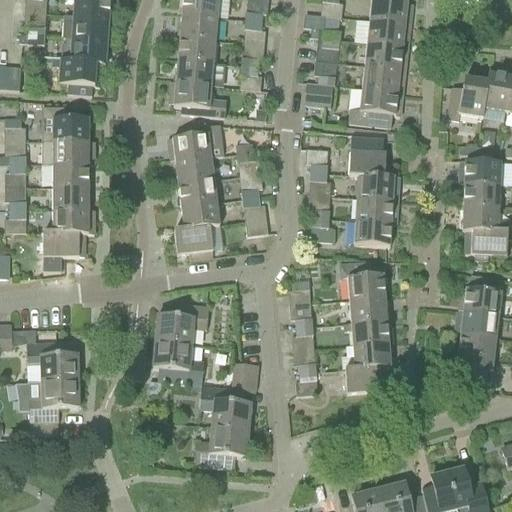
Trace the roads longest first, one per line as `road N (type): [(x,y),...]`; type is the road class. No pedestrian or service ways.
road 1 (residential): [(267,260),(103,299),(0,304)]
road 2 (residential): [(288,0),(295,207),(286,238),(267,260)]
road 3 (residential): [(288,481),(310,466),(511,415)]
road 4 (residential): [(288,481),(267,260)]
